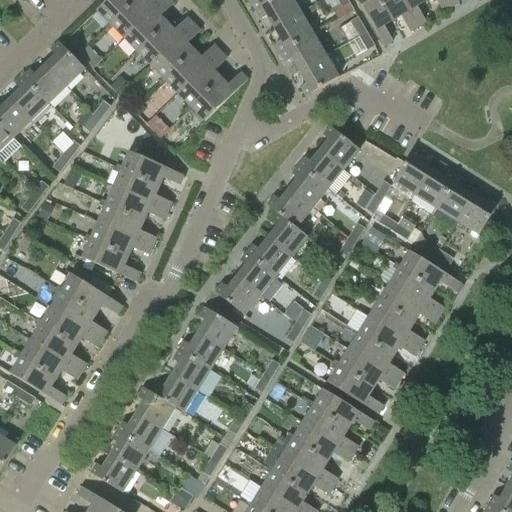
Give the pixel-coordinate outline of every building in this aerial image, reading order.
[(107,31),(119,19),(137,0),(109,0),(97,13),(108,24),(104,28),(107,31)] [(124,40),(165,0),(152,0),(147,5),(142,0),(137,0),(119,19),(107,31),(108,33),(113,29),(124,40)] [(133,58),(167,25),(160,18),(173,5),(167,0),(165,0),(124,40),(135,52),(131,56),(133,58)] [(256,0),(250,3),(256,13),(277,0),(256,0)] [(275,30),(301,15),(292,0),(277,0),(256,13),(261,21),(267,18),(275,30)] [(349,4),(346,0),(336,0),(342,9),(349,4)] [(393,23),(379,0),(356,0),(385,48),(393,43),(384,28),(393,23)] [(402,0),(379,0),(393,23),(401,18),(411,33),(419,28),(402,0)] [(402,0),(419,28),(427,24),(418,8),(426,3),(424,0),(402,0)] [(435,0),(444,14),(451,9),(446,0),(424,0),(426,3),(431,0),(435,0)] [(456,0),(446,0),(451,9),(459,4),(456,0)] [(313,8),(305,12),(307,16),(315,12),(313,8)] [(281,55),(314,36),(301,15),(275,30),(282,43),(276,46),(281,55)] [(350,23),(359,38),(366,34),(357,18),(350,23)] [(135,60),(139,56),(151,68),(193,26),(187,20),(174,32),(167,25),(133,58),(135,60)] [(160,86),(194,53),(187,45),(200,33),(193,26),(151,68),(162,79),(157,83),(160,86)] [(375,47),(366,34),(359,38),(367,52),(375,47)] [(293,61),(300,73),(326,57),(314,36),(281,55),(286,65),(293,61)] [(56,57),(46,67),(67,89),(85,71),(59,44),(51,51),(56,57)] [(178,95),(218,56),(220,54),(214,47),(201,60),(194,53),(160,86),(162,88),(166,83),(178,95)] [(80,56),(88,64),(97,56),(89,48),(80,56)] [(187,113),(221,80),(214,73),(227,60),(220,54),(218,56),(178,95),(189,107),(184,111),(187,113)] [(326,57),(300,73),(307,85),(301,89),(307,99),(339,79),(326,57)] [(67,89),(46,67),(35,77),(30,72),(23,79),(49,106),(67,89)] [(189,115),(193,111),(205,123),(248,82),(241,75),(228,87),(221,80),(187,113),(189,115)] [(21,91),(10,102),(31,123),(49,106),(23,79),(16,86),(21,91)] [(112,89),(120,97),(130,87),(122,79),(112,89)] [(0,126),(14,140),(31,123),(10,102),(0,111),(0,126)] [(93,116),(100,121),(111,108),(103,102),(93,116)] [(87,111),(77,125),(83,129),(93,116),(87,111)] [(100,121),(93,116),(83,129),(90,135),(100,121)] [(0,161),(3,164),(20,147),(14,140),(0,126),(0,161)] [(329,141),(320,152),(344,172),(360,152),(331,128),(324,137),(329,141)] [(79,147),(73,142),(63,155),(69,160),(79,147)] [(115,169),(160,188),(164,179),(180,186),(184,177),(160,166),(165,154),(141,143),(136,156),(130,153),(123,168),(117,165),(115,169)] [(328,191),(344,172),(320,152),(310,164),(305,160),(299,168),(328,191)] [(394,184),(415,197),(431,172),(419,164),(423,158),(414,152),(394,184)] [(69,160),(63,155),(53,168),(59,173),(69,160)] [(289,191),(313,210),(328,191),(299,168),(292,176),(298,180),(289,191)] [(156,197),(160,188),(115,169),(114,171),(120,174),(114,189),(168,213),(172,205),(156,197)] [(443,180),(431,172),(415,197),(436,211),(456,178),(447,173),(443,180)] [(457,224),(473,198),(460,190),(465,184),(456,178),(436,211),(457,224)] [(374,196),(382,202),(391,187),(383,182),(374,196)] [(48,188),(41,183),(31,196),(38,201),(48,188)] [(164,221),(168,213),(114,189),(107,203),(101,201),(100,204),(144,223),(148,214),(164,221)] [(297,230),(313,210),(289,191),(279,203),(274,199),(268,206),(279,215),(297,230)] [(340,192),(337,197),(342,201),(345,197),(340,192)] [(38,201),(31,196),(21,209),(28,214),(38,201)] [(382,202),(374,196),(365,211),(373,216),(382,202)] [(485,206),(473,198),(457,224),(478,237),(498,205),(489,199),(485,206)] [(47,222),(54,208),(44,204),(38,217),(47,222)] [(98,224),(152,248),(156,240),(140,232),(144,223),(100,204),(99,207),(105,209),(98,224)] [(277,228),(268,239),(292,258),(308,239),(297,230),(279,215),(272,224),(277,228)] [(383,217),(378,224),(393,233),(397,226),(383,217)] [(20,225),(13,220),(4,234),(12,239),(20,225)] [(149,256),(152,248),(98,224),(92,238),(86,236),(85,239),(129,259),(133,249),(149,256)] [(348,239),(356,244),(365,230),(357,225),(348,239)] [(411,235),(397,226),(393,233),(407,242),(411,235)] [(372,230),(362,246),(376,253),(385,238),(372,230)] [(12,239),(4,234),(0,240),(0,250),(3,253),(12,239)] [(330,246),(340,252),(347,240),(337,234),(330,246)] [(441,248),(446,240),(441,237),(436,245),(441,248)] [(125,268),(129,259),(85,239),(83,242),(89,244),(82,260),(85,261),(94,265),(137,284),(141,275),(125,268)] [(254,247),(247,254),(276,278),(292,258),(268,239),(259,251),(254,247)] [(356,244),(348,239),(347,240),(340,252),(339,253),(347,258),(356,244)] [(420,250),(435,259),(439,251),(425,242),(420,250)] [(454,260),(439,251),(435,259),(449,268),(454,260)] [(410,253),(401,268),(396,264),(394,266),(434,291),(435,292),(440,283),(455,293),(460,285),(410,253)] [(246,267),(237,278),(260,297),(276,278),(247,254),(241,263),(246,267)] [(85,261),(82,268),(91,272),(94,265),(85,261)] [(435,292),(434,291),(394,266),(393,269),(398,273),(390,286),(440,318),(445,310),(429,300),(435,292)] [(329,269),(321,282),(329,288),(337,274),(329,269)] [(344,274),(341,280),(352,286),(355,281),(344,274)] [(62,293),(97,315),(102,307),(117,317),(122,307),(72,276),(62,293)] [(244,317),(260,297),(237,278),(227,290),(222,286),(216,294),(244,317)] [(320,302),(329,288),(321,282),(312,297),(320,302)] [(390,286),(381,300),(375,296),(374,299),(414,324),(420,316),(435,326),(440,318),(390,286)] [(52,310),(102,341),(106,333),(91,324),(97,315),(62,293),(52,310)] [(409,333),(414,324),(374,299),(372,302),(378,305),(369,319),(419,350),(424,342),(409,333)] [(102,341),(52,310),(42,326),(76,348),(81,340),(96,349),(102,341)] [(205,322),(198,335),(224,351),(237,330),(205,310),(199,319),(205,322)] [(295,325),(302,331),(311,316),(303,311),(295,325)] [(369,319),(361,332),(355,329),(353,332),(394,357),(399,348),(415,358),(419,350),(369,319)] [(302,331),(295,325),(286,339),(293,344),(302,331)] [(31,343),(81,374),(86,366),(71,357),(76,348),(42,326),(31,343)] [(324,335),(311,327),(302,343),(314,351),(324,335)] [(389,365),(394,357),(353,332),(352,334),(357,338),(349,351),(399,383),(404,375),(389,365)] [(210,372),(224,351),(198,335),(190,347),(184,344),(178,352),(210,372)] [(21,359),(56,381),(61,373),(76,382),(81,374),(31,343),(21,359)] [(335,361),(333,364),(374,389),(379,381),(394,391),(399,383),(349,351),(341,365),(335,361)] [(197,393),(210,372),(178,352),(173,361),(179,365),(171,377),(197,393)] [(56,381),(21,359),(11,376),(61,407),(66,399),(51,389),(56,381)] [(263,376),(271,380),(280,366),(272,361),(263,376)] [(374,389),(333,364),(331,367),(337,371),(328,385),(378,416),(384,407),(369,398),(374,389)] [(271,380),(263,376),(254,390),(262,395),(271,380)] [(152,395),(176,410),(184,415),(197,393),(171,377),(163,389),(158,386),(152,395)] [(2,390),(17,399),(22,391),(7,382),(2,390)] [(163,431),(176,410),(152,395),(144,390),(138,399),(144,403),(137,415),(163,431)] [(31,407),(36,400),(22,391),(17,399),(31,407)] [(323,392),(315,405),(309,402),(307,404),(349,430),(354,422),(369,431),(374,424),(323,392)] [(237,418),(244,422),(253,409),(246,404),(237,418)] [(344,438),(349,430),(307,404),(306,407),(312,411),(303,424),(353,456),(359,447),(344,438)] [(150,452),(163,431),(137,415),(129,427),(123,423),(117,432),(150,452)] [(244,422),(237,418),(228,432),(235,437),(244,422)] [(353,456),(303,424),(295,438),(289,434),(287,437),(328,463),(333,454),(348,464),(353,456)] [(150,452),(117,432),(112,441),(118,445),(111,457),(137,473),(150,452)] [(0,437),(0,474),(16,448),(0,437)] [(323,471),(328,463),(287,437),(286,440),(291,443),(283,457),(333,488),(338,481),(323,471)] [(218,465),(228,450),(220,445),(210,461),(218,465)] [(123,495),(137,473),(111,457),(103,470),(96,466),(90,475),(123,495)] [(328,496),(333,488),(283,457),(274,470),(269,467),(267,470),(308,495),(313,487),(328,496)] [(218,465),(210,461),(202,474),(210,478),(218,465)] [(308,495),(267,470),(265,472),(271,476),(262,490),(297,511),(314,511),(302,504),(308,495)] [(202,494),(205,483),(188,477),(184,488),(202,494)] [(179,488),(174,496),(189,505),(193,497),(179,488)] [(499,511),(511,511),(511,490),(507,488),(500,501),(494,497),(489,506),(499,511)] [(89,511),(119,511),(82,489),(77,497),(92,507),(89,511)] [(297,511),(262,490),(254,503),(248,500),(247,502),(262,511),(297,511)] [(184,511),(189,505),(174,496),(170,504),(183,511),(184,511)] [(262,511),(247,502),(245,505),(251,508),(248,511),(262,511)]
